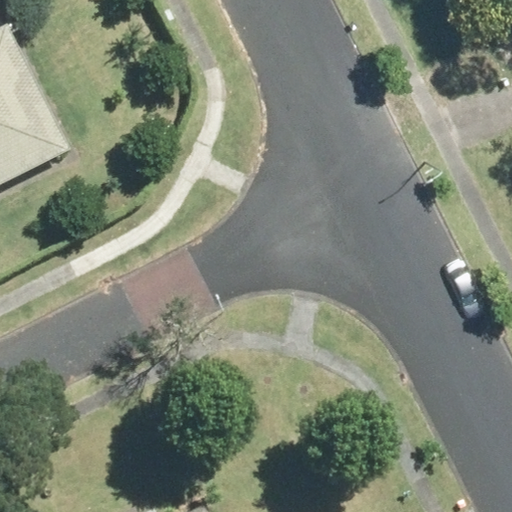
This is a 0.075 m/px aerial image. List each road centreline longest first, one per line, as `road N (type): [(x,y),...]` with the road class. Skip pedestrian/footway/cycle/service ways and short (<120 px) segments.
road 1 (residential): [(356,206),(0,390)]
road 2 (residential): [(511,500),(356,206)]
road 3 (residential): [(356,206),(257,0)]
